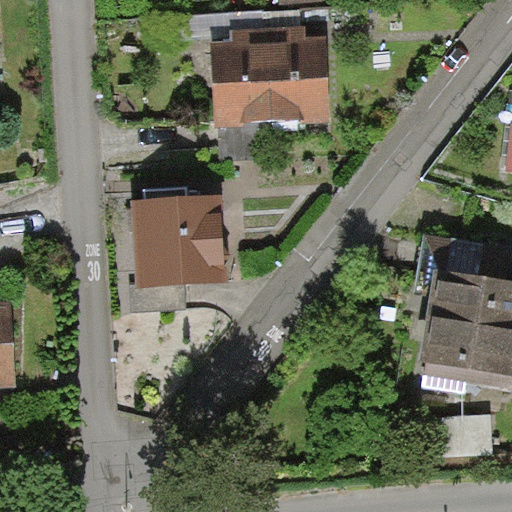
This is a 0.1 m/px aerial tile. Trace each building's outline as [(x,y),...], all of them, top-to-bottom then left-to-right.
[(266,16),(267,33),(270,128),(327,127),(324,31),(300,31),(300,14),(266,16)] [(234,46),(215,46),(217,131),(222,131),(223,158),(270,157),(270,128),(267,33),(234,34),(234,46)] [(186,311),(185,292),(229,289),(225,201),(134,205),(138,282),(130,282),(131,313),(186,311)] [(511,289),(511,284),(511,253),(494,250),(425,238),(415,296),(433,299),(420,376),(511,392),(511,289)] [(11,317),(0,317),(0,385),(15,385),(11,317)]
